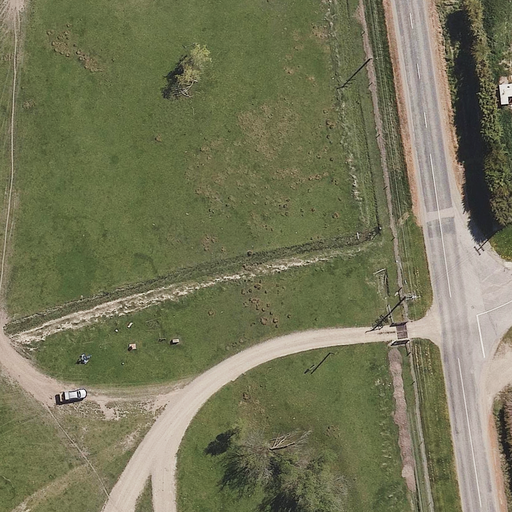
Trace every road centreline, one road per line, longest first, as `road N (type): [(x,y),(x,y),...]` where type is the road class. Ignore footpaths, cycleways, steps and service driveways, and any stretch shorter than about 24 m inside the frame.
road 1 (tertiary): [(405,0),(453,319)]
road 2 (tertiary): [(453,319),(482,511)]
